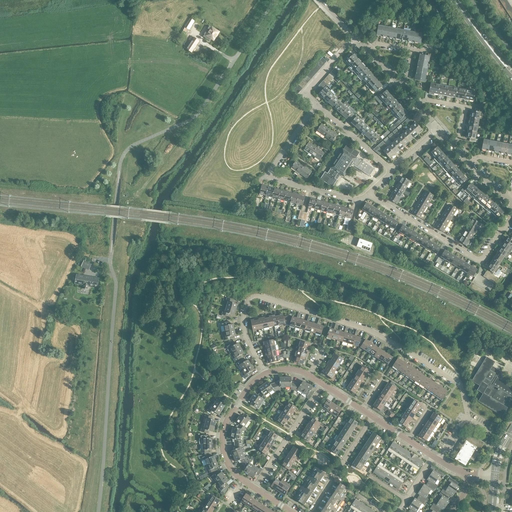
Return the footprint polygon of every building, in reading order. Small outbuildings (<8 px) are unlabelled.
[(195,22),(190,18),(181,33),(186,36),(195,22)] [(382,37),(384,27),(378,26),(376,36),(382,37)] [(205,34),(203,36),(210,41),(211,39),(213,40),(219,32),(212,28),(209,27),(204,34),(205,34)] [(389,38),(391,28),(384,27),(382,37),(389,38)] [(395,40),(397,29),(391,28),(389,38),(395,40)] [(401,41),(403,30),(397,29),(395,40),(401,41)] [(408,42),(410,32),(403,30),(401,41),(408,42)] [(414,43),(416,33),(410,32),(408,42),(414,43)] [(416,33),(414,43),(421,44),(423,34),(416,33)] [(192,53),(199,41),(191,36),(184,48),(192,53)] [(350,66),(357,60),(351,53),(344,59),(350,66)] [(418,61),(428,63),(430,57),(419,55),(418,61)] [(355,70),(362,64),(357,60),(350,66),(355,70)] [(417,67),(427,69),(428,63),(418,61),(417,67)] [(357,77),(366,69),(362,64),(355,70),(359,75),(357,76),(357,77)] [(416,74),(426,76),(427,69),(417,67),(416,74)] [(363,79),(370,73),(366,69),(357,77),(361,81),(363,79)] [(365,85),(374,78),(370,73),(363,79),(367,84),(365,85)] [(425,82),(426,76),(416,74),(414,80),(425,82)] [(369,90),(371,88),(378,82),(374,78),(365,85),(369,90)] [(378,82),(371,88),(375,93),(377,95),(382,90),(380,88),(382,87),(378,82)] [(431,84),(429,94),(432,94),(438,95),(440,85),(431,84)] [(447,96),(448,87),(440,85),(438,95),(438,96),(441,96),(441,95),(447,96)] [(455,98),(457,89),(448,87),(447,96),(447,97),(449,98),(450,97),(455,98)] [(324,99),(329,93),(324,89),(323,90),(321,92),(319,94),(319,95),(324,99)] [(464,100),(466,90),(457,89),(455,98),(456,98),(455,99),(458,99),(464,100)] [(382,90),(377,95),(379,97),(379,98),(383,102),(390,96),(386,91),(384,92),(382,90)] [(466,90),(464,100),(467,101),(467,100),(473,101),(475,92),(466,90)] [(333,98),(334,97),(334,96),(330,92),(329,93),(324,99),(328,103),(333,98)] [(387,107),(394,100),(390,96),(383,102),(387,107)] [(333,107),(338,101),(334,97),(333,98),(328,103),(333,107)] [(391,111),(399,105),(394,100),(387,107),(391,111)] [(337,111),(343,105),(338,101),(333,107),(337,111)] [(342,115),(347,109),(343,105),(337,111),(342,115)] [(395,116),(403,109),(399,105),(391,111),(395,116)] [(349,120),(354,115),(356,113),(349,107),(347,109),(342,115),(346,119),(347,118),(349,120)] [(395,116),(399,120),(400,120),(407,114),(403,109),(395,116)] [(470,118),(479,119),(480,113),(483,114),(483,110),(475,109),(475,112),(472,111),(470,118)] [(356,113),(349,120),(351,122),(351,123),(355,127),(361,121),(363,119),(356,113)] [(469,124),(478,126),(479,119),(470,118),(469,124)] [(399,120),(389,130),(391,132),(402,122),(400,120),(399,120)] [(361,121),(355,127),(360,131),(362,129),(365,125),(361,121)] [(410,127),(417,134),(421,130),(415,123),(410,127)] [(324,137),(329,129),(321,124),(316,131),(324,137)] [(468,131),(477,133),(478,126),(469,124),(468,131)] [(364,135),(370,129),(365,125),(362,129),(360,131),(364,135)] [(412,138),(417,134),(410,127),(406,131),(412,138)] [(329,129),(324,137),(332,142),(337,135),(329,129)] [(369,139),(375,133),(370,129),(364,135),(369,139)] [(408,142),(412,138),(406,131),(401,135),(408,142)] [(475,139),(477,133),(468,131),(467,138),(469,138),(469,141),(477,143),(478,139),(475,139)] [(375,133),(369,139),(374,143),(379,137),(375,133)] [(397,139),(403,146),(408,142),(401,135),(397,139)] [(399,150),(403,146),(397,139),(392,143),(399,150)] [(483,140),(481,150),(488,151),(490,141),(483,140)] [(490,141),(488,151),(494,152),(496,142),(490,141)] [(312,155),(316,148),(308,142),(304,149),(312,155)] [(502,143),(496,142),(494,152),(500,154),(502,143)] [(388,147),(394,154),(399,150),(392,143),(388,147)] [(502,143),(500,154),(507,155),(509,145),(502,143)] [(374,169),(356,158),(360,153),(353,149),(346,144),(327,174),(325,172),(322,176),(320,179),(332,187),(340,175),(344,178),(351,167),(360,173),(361,172),(362,171),(369,176),(374,169)] [(390,159),(394,154),(388,147),(383,152),(390,159)] [(435,157),(441,152),(437,147),(431,153),(435,157)] [(316,148),(312,155),(319,160),(324,153),(316,148)] [(440,162),(446,157),(441,152),(435,157),(440,162)] [(444,167),(450,161),(446,157),(440,162),(444,167)] [(299,173),(304,166),(296,161),(291,168),(296,171),(294,173),(298,175),(299,173)] [(446,173),(448,171),(454,166),(450,161),(444,167),(442,168),(446,173)] [(304,166),(299,173),(303,176),(307,179),(309,176),(312,172),(304,166)] [(452,176),(458,170),(454,166),(448,171),(446,173),(451,177),(452,176)] [(456,180),(462,175),(458,170),(452,176),(456,180)] [(406,179),(408,177),(405,175),(404,178),(402,177),(399,182),(406,187),(410,181),(406,179)] [(459,186),(467,180),(462,175),(456,180),(458,182),(456,183),(459,186)] [(395,188),(403,193),(406,187),(399,182),(395,188)] [(471,183),(465,190),(470,194),(475,188),(471,183)] [(266,196),(268,188),(265,187),(266,186),(262,185),(262,186),(260,195),(266,196)] [(268,187),(268,188),(266,196),(272,198),(274,189),(271,189),(272,188),(268,187)] [(274,189),(272,198),(278,199),(280,191),(277,190),(278,189),(274,188),(274,189)] [(400,198),(403,193),(395,188),(392,193),(400,198)] [(465,190),(463,188),(456,195),(460,199),(464,195),(462,193),(465,190)] [(475,198),(480,192),(475,188),(470,194),(475,198)] [(280,190),(280,191),(278,199),(284,201),(286,193),(283,192),(284,191),(280,190)] [(430,201),(433,196),(425,191),(422,197),(430,201)] [(287,192),(286,193),(284,201),(290,203),(292,194),(289,193),(290,192),(287,192)] [(478,203),(485,196),(480,192),(475,198),(476,199),(475,200),(478,203)] [(292,194),(290,203),(296,204),(299,196),(296,195),(296,194),(293,193),(292,194)] [(400,198),(392,193),(388,199),(396,204),(400,198)] [(299,195),(299,196),(296,204),(302,206),(305,198),(301,197),(302,196),(299,195)] [(483,207),(490,200),(485,196),(478,203),(483,207)] [(430,201),(422,197),(419,202),(426,207),(430,201)] [(315,210),(317,200),(317,201),(314,200),(314,199),(311,198),(311,199),(308,208),(315,210)] [(317,200),(315,210),(321,211),(323,203),(320,202),(320,201),(317,200)] [(490,200),(483,207),(488,211),(489,210),(494,204),(490,200)] [(323,202),(323,203),(321,211),(327,213),(329,204),(326,203),(326,202),(323,202)] [(419,202),(415,208),(423,212),(426,207),(419,202)] [(329,203),(329,204),(327,213),(333,214),(335,206),(332,205),(332,204),(329,203)] [(367,213),(371,206),(366,203),(362,210),(367,213)] [(494,214),(499,208),(494,204),(489,210),(491,212),(491,213),(493,215),(494,214)] [(335,205),(335,206),(333,214),(339,216),(341,207),(338,207),(338,206),(335,205)] [(449,205),(445,211),(453,215),(457,210),(449,205)] [(344,219),(345,218),(347,209),(344,208),(344,207),(341,206),(341,207),(339,216),(338,218),(344,219)] [(377,209),(371,206),(367,213),(373,216),(377,209)] [(351,209),(347,208),(347,209),(345,218),(351,219),(353,211),(350,210),(351,209)] [(423,212),(415,208),(412,213),(420,218),(423,212)] [(504,212),(499,208),(494,214),(499,218),(504,212)] [(382,213),(377,209),(373,216),(378,219),(382,213)] [(453,215),(445,211),(442,216),(450,221),(453,215)] [(387,216),(382,213),(378,219),(383,223),(387,216)] [(387,216),(383,223),(389,226),(393,219),(387,216)] [(442,216),(439,222),(446,226),(450,221),(442,216)] [(398,222),(393,219),(389,226),(394,229),(398,222)] [(469,225),(476,229),(480,224),(472,219),(469,225)] [(446,226),(439,222),(435,227),(443,232),(446,226)] [(404,235),(408,228),(402,225),(398,232),(404,235)] [(465,230),(473,235),(476,229),(469,225),(465,230)] [(408,228),(404,235),(409,238),(413,232),(408,228)] [(462,236),(470,240),(473,235),(465,230),(462,236)] [(413,232),(409,238),(415,241),(419,235),(413,232)] [(424,238),(419,235),(415,241),(420,245),(424,238)] [(466,246),(470,240),(462,236),(459,242),(466,246)] [(424,238),(420,245),(425,248),(429,241),(424,238)] [(359,239),(356,247),(369,251),(372,244),(359,239)] [(429,241),(425,248),(431,251),(435,244),(429,241)] [(501,248),(507,252),(511,247),(511,248),(511,247),(504,243),(501,248)] [(435,244),(431,251),(436,254),(440,248),(435,244)] [(497,253),(504,257),(506,259),(509,254),(507,252),(501,248),(497,253)] [(446,260),(450,254),(445,250),(440,257),(446,260)] [(494,258),(500,263),(504,257),(497,253),(494,258)] [(450,254),(446,260),(451,263),(455,257),(450,254)] [(455,257),(451,263),(457,267),(461,260),(455,257)] [(490,263),(499,269),(497,268),(500,263),(494,258),(490,263)] [(466,263),(461,260),(457,267),(462,270),(466,263)] [(91,264),(83,261),(81,267),(88,271),(91,264)] [(466,263),(462,270),(467,273),(471,266),(466,263)] [(494,276),(499,269),(490,263),(487,269),(488,270),(487,271),(489,273),(492,274),(494,276)] [(473,276),(477,270),(471,266),(467,273),(466,276),(468,277),(470,275),(473,276)] [(87,290),(88,287),(97,288),(99,279),(76,275),(75,284),(84,286),(83,289),(87,290)] [(226,307),(236,310),(237,304),(233,303),(234,300),(227,298),(226,301),(228,302),(226,307)] [(234,316),(236,310),(226,307),(225,312),(223,312),(222,315),(221,316),(217,315),(216,319),(223,319),(224,315),(228,317),(229,314),(234,316)] [(280,316),(277,316),(279,325),(285,324),(285,325),(287,325),(288,316),(283,317),(283,314),(279,314),(280,316)] [(296,318),(288,316),(288,325),(295,327),(297,319),(298,319),(299,316),(297,315),(296,318)] [(302,320),(300,329),(305,331),(308,322),(309,322),(310,319),(308,319),(307,322),(302,320)] [(228,325),(228,322),(221,323),(222,326),(221,327),(222,332),(225,332),(234,330),(233,324),(228,325)] [(319,325),(320,322),(318,322),(317,325),(313,323),(310,332),(315,334),(318,325),(319,325)] [(323,327),(319,325),(318,325),(315,334),(321,335),(323,327)] [(336,330),(337,327),(334,327),(334,330),(329,328),(327,337),(326,338),(331,340),(332,339),(335,330),(336,330)] [(234,330),(225,332),(226,337),(224,338),(224,341),(231,339),(231,337),(235,336),(234,330)] [(345,333),(346,333),(347,330),(345,330),(344,333),(340,332),(337,340),(342,342),(345,333)] [(356,337),(357,334),(355,333),(354,336),(350,335),(349,338),(348,343),(353,345),(355,336),(356,337)] [(371,343),(373,341),(371,339),(369,342),(365,339),(360,347),(365,350),(370,343),(371,343)] [(310,344),(300,341),(299,346),(307,349),(308,347),(309,347),(310,344)] [(232,353),(241,348),(238,343),(234,346),(232,343),(226,347),(228,349),(230,348),(232,353)] [(369,353),(374,346),(371,343),(370,343),(365,350),(369,353)] [(374,346),(369,353),(374,356),(379,349),(380,349),(382,347),(380,345),(378,348),(374,346)] [(299,346),(297,352),(307,355),(308,352),(307,351),(307,349),(299,346)] [(241,348),(232,353),(235,358),(233,359),(235,362),(241,358),(240,356),(244,353),(241,348)] [(378,359),(383,352),(380,349),(379,349),(374,356),(378,359)] [(388,354),(389,355),(391,353),(389,351),(387,354),(383,352),(378,359),(383,362),(388,354)] [(331,359),(340,364),(343,359),(334,354),(332,357),(331,359)] [(388,365),(393,358),(389,355),(388,354),(383,362),(388,365)] [(304,359),(296,357),(294,362),(304,365),(305,362),(304,361),(304,359)] [(487,357),(471,381),(479,386),(477,390),(483,394),(478,402),(502,417),(507,408),(503,405),(508,398),(509,399),(511,396),(510,396),(511,393),(511,386),(497,377),(501,371),(492,366),(495,362),(487,357)] [(396,371),(402,361),(397,358),(391,368),(396,371)] [(243,359),(242,360),(236,363),(238,366),(239,365),(242,370),(251,365),(248,360),(245,362),(243,359)] [(328,363),(337,369),(340,364),(331,359),(330,361),(329,360),(328,363)] [(400,374),(407,364),(402,361),(396,371),(400,374)] [(325,368),(334,373),(337,369),(328,363),(326,366),(325,368)] [(405,377),(411,367),(407,364),(400,374),(405,377)] [(251,365),(242,370),(245,375),(243,376),(245,379),(252,374),(251,372),(254,370),(251,365)] [(359,370),(366,375),(369,370),(362,365),(359,370)] [(410,380),(416,370),(411,367),(405,377),(410,380)] [(335,374),(334,373),(325,368),(324,370),(324,369),(322,372),(332,379),(335,374)] [(356,375),(363,380),(366,375),(359,370),(356,375)] [(416,370),(410,380),(414,383),(420,373),(416,370)] [(420,373),(414,383),(419,386),(425,376),(420,373)] [(353,379),(360,384),(363,380),(356,375),(353,379)] [(425,376),(419,386),(423,389),(429,379),(425,376)] [(275,384),(277,390),(280,389),(280,388),(285,387),(285,378),(280,378),(280,382),(275,384)] [(294,390),(296,384),(291,382),(291,378),(285,378),(285,387),(291,387),(290,389),(294,390)] [(350,384),(357,389),(360,384),(353,379),(350,384)] [(429,379),(423,389),(428,392),(434,382),(429,379)] [(296,384),(294,390),(297,391),(298,390),(302,393),(308,384),(303,381),(300,385),(296,384)] [(388,383),(385,388),(393,392),(396,388),(395,387),(397,385),(392,381),(390,384),(388,383)] [(271,385),(268,382),(263,385),(269,393),(273,390),(274,392),(277,390),(275,384),(271,385)] [(434,382),(428,392),(432,395),(439,385),(434,382)] [(357,389),(350,384),(348,383),(345,387),(347,389),(354,394),(357,389)] [(308,384),(302,393),(307,396),(306,397),(309,399),(313,393),(310,391),(313,388),(308,384)] [(264,400),(266,397),(264,396),(269,393),(263,385),(258,388),(261,392),(258,396),(263,399),(262,399),(264,400)] [(439,385),(432,395),(437,398),(443,388),(439,385)] [(382,392),(390,397),(391,394),(393,396),(395,394),(393,392),(385,388),(382,392)] [(443,388),(437,398),(442,401),(448,391),(443,388)] [(379,397),(387,402),(389,403),(390,401),(391,398),(390,397),(382,392),(379,397)] [(258,396),(254,394),(250,400),(252,402),(251,404),(257,408),(262,399),(263,399),(258,396)] [(214,405),(222,410),(225,405),(221,402),(223,400),(217,396),(215,399),(217,400),(214,405)] [(376,401),(384,406),(387,402),(379,397),(376,401)] [(417,402),(414,399),(412,398),(410,401),(412,402),(411,404),(418,409),(421,404),(420,404),(421,401),(419,400),(417,402)] [(327,411),(332,403),(327,400),(322,408),(327,411)] [(381,411),(384,406),(376,401),(373,406),(381,411)] [(285,407),(293,412),(296,408),(288,402),(285,407)] [(219,415),(222,410),(214,405),(211,403),(208,408),(209,408),(207,411),(213,415),(215,412),(219,415)] [(332,403),(327,411),(331,414),(337,406),(332,403)] [(408,409),(415,414),(418,409),(411,404),(408,409)] [(337,406),(331,414),(336,417),(341,409),(337,406)] [(290,417),(293,412),(285,407),(282,412),(290,417)] [(405,413),(412,418),(415,414),(408,409),(405,413)] [(287,421),(290,417),(282,412),(279,416),(287,421)] [(402,418),(409,423),(412,418),(405,413),(402,418)] [(431,417),(438,422),(441,418),(434,413),(431,417)] [(244,427),(250,418),(244,414),(243,417),(240,415),(236,422),(240,424),(244,427)] [(205,424),(215,426),(216,421),(211,419),(212,417),(205,415),(205,418),(207,418),(205,424)] [(287,421),(279,416),(277,415),(274,419),(284,426),(287,421)] [(428,422),(435,427),(438,422),(431,417),(428,422)] [(320,423),(317,421),(314,420),(312,418),(309,423),(317,428),(320,423)] [(347,422),(355,428),(358,423),(350,418),(347,422)] [(406,428),(409,423),(402,418),(399,423),(406,428)] [(344,427),(352,432),(355,428),(347,422),(344,427)] [(425,426),(432,431),(435,427),(428,422),(425,426)] [(306,427),(314,433),(317,428),(309,423),(306,427)] [(215,426),(205,424),(204,429),(202,429),(201,432),(207,434),(208,431),(213,432),(215,426)] [(244,427),(240,424),(238,427),(237,426),(236,428),(233,427),(231,433),(243,436),(244,431),(244,430),(246,428),(244,427)] [(422,431),(429,436),(432,431),(425,426),(422,431)] [(303,432),(311,437),(314,433),(306,427),(303,432)] [(341,431),(349,437),(352,432),(344,427),(341,431)] [(266,436),(274,441),(278,436),(269,431),(266,436)] [(338,436),(346,441),(349,437),(341,431),(338,436)] [(426,441),(429,436),(422,431),(419,436),(426,441)] [(308,442),(311,437),(303,432),(300,437),(308,442)] [(242,444),(242,441),(243,436),(231,433),(230,439),(233,440),(233,442),(235,442),(235,444),(242,444)] [(370,438),(378,443),(381,438),(373,433),(370,438)] [(484,443),(469,434),(465,441),(466,441),(454,459),(465,466),(470,458),(473,461),(484,443)] [(203,444),(212,444),(212,438),(207,438),(207,435),(200,436),(200,439),(203,439),(203,444)] [(263,440),(272,445),(274,441),(266,436),(263,440)] [(335,440),(343,446),(346,441),(338,436),(335,440)] [(367,442),(375,447),(378,443),(370,438),(367,442)] [(260,445),(269,450),(272,445),(263,440),(260,445)] [(332,445),(340,450),(343,446),(335,440),(332,445)] [(364,447),(372,452),(375,447),(367,442),(364,447)] [(393,442),(391,445),(387,450),(392,453),(389,457),(390,457),(398,446),(393,442)] [(212,444),(203,444),(203,450),(201,450),(201,453),(209,453),(209,450),(213,450),(212,444)] [(242,444),(235,444),(235,447),(234,447),(234,450),(231,451),(233,456),(242,452),(244,452),(242,447),(242,444)] [(265,455),(269,450),(260,445),(257,449),(265,455)] [(337,455),(340,450),(332,445),(329,450),(337,455)] [(398,446),(390,457),(391,458),(394,454),(398,457),(403,449),(398,446)] [(290,451),(298,456),(301,452),(293,447),(290,451)] [(361,451),(369,457),(372,452),(364,447),(361,451)] [(403,449),(398,457),(402,460),(399,463),(400,464),(408,452),(403,449)] [(287,456),(295,461),(298,456),(290,451),(287,456)] [(358,456),(366,461),(369,457),(361,451),(358,456)] [(243,464),(248,459),(246,457),(245,458),(242,452),(233,456),(236,462),(240,460),(243,464)] [(413,456),(408,452),(400,464),(401,464),(404,461),(408,464),(413,456)] [(207,465),(216,461),(214,456),(211,457),(209,454),(202,457),(203,460),(205,460),(207,465)] [(284,460),(292,465),(295,461),(287,456),(284,460)] [(355,460),(363,466),(366,461),(358,456),(355,460)] [(413,456),(408,464),(412,466),(410,470),(418,459),(413,456)] [(248,459),(243,464),(245,465),(244,466),(245,468),(244,471),(248,474),(254,466),(249,463),(250,461),(248,459)] [(423,462),(418,459),(410,470),(411,471),(414,468),(418,470),(423,462)] [(289,470),(292,465),(284,460),(281,465),(289,470)] [(360,470),(363,466),(355,460),(352,465),(360,470)] [(218,466),(216,461),(207,465),(209,470),(207,471),(208,474),(216,471),(215,468),(218,466)] [(378,476),(386,464),(385,464),(383,467),(378,464),(373,472),(378,476)] [(386,464),(378,476),(383,479),(389,471),(384,468),(387,465),(386,464)] [(259,469),(254,466),(248,474),(253,477),(256,474),(258,475),(262,469),(260,468),(259,469)] [(443,477),(445,474),(432,466),(430,468),(430,469),(433,470),(430,475),(437,480),(440,476),(443,477)] [(308,477),(318,484),(320,481),(324,484),(327,480),(323,477),(325,474),(315,467),(308,477)] [(389,471),(383,479),(388,482),(396,471),(395,470),(393,474),(389,471)] [(396,471),(388,482),(393,486),(399,478),(395,475),(397,471),(396,471)] [(217,483),(225,476),(221,472),(218,474),(217,472),(210,477),(212,479),(213,478),(217,483)] [(427,483),(436,489),(437,486),(434,484),(437,480),(430,475),(427,480),(428,481),(427,483)] [(225,476),(217,483),(220,487),(219,488),(221,491),(222,490),(224,493),(228,487),(225,483),(228,481),(225,476)] [(301,488),(311,495),(313,492),(317,495),(320,490),(316,487),(318,484),(308,477),(301,488)] [(404,481),(402,480),(399,478),(393,486),(399,489),(404,481)] [(448,487),(455,492),(459,487),(457,486),(459,483),(450,478),(448,481),(451,483),(448,487)] [(275,489),(280,482),(275,479),(270,486),(275,489)] [(280,482),(275,489),(280,492),(286,483),(281,480),(280,482)] [(286,483),(280,492),(284,496),(291,486),(286,483)] [(333,494),(343,501),(350,490),(340,483),(338,486),(333,483),(330,488),(335,491),(333,494)] [(434,491),(436,489),(427,483),(426,485),(424,484),(421,489),(428,494),(431,490),(434,491)] [(452,497),(455,492),(448,487),(445,491),(442,489),(441,492),(449,498),(451,495),(452,497)] [(309,498),(311,495),(301,488),(294,499),(304,505),(306,502),(310,505),(313,501),(309,498)] [(418,497),(426,503),(428,500),(425,498),(428,494),(421,489),(418,494),(419,495),(418,497)] [(449,498),(441,492),(439,495),(442,497),(439,501),(446,506),(449,501),(448,500),(449,498)] [(245,494),(240,501),(245,504),(250,497),(245,494)] [(326,504),(336,511),(343,501),(333,494),(331,497),(326,494),(323,498),(328,502),(326,504)] [(208,500),(216,505),(219,500),(211,495),(208,500)] [(250,497),(245,504),(250,507),(255,500),(250,497)] [(424,506),(426,503),(418,497),(416,499),(415,498),(411,503),(419,508),(422,504),(424,506)] [(354,511),(360,503),(355,499),(350,508),(354,510),(353,511),(354,511)] [(205,505),(213,510),(216,505),(208,500),(205,505)] [(255,500),(250,507),(254,510),(259,503),(255,500)] [(431,506),(440,511),(441,509),(443,511),(446,506),(439,501),(436,505),(433,503),(431,506)] [(259,511),(264,506),(259,503),(254,510),(256,511),(259,511)] [(361,511),(365,506),(360,503),(354,511),(355,511),(356,511),(361,511)] [(416,511),(419,508),(411,503),(408,508),(410,509),(408,511),(409,511),(416,511)]
